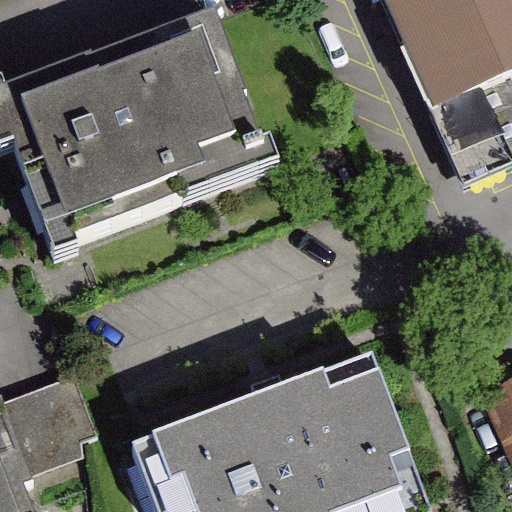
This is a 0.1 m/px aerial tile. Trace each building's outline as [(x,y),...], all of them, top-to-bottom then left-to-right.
[(511,63),(511,0),(385,0),(434,101),(511,63)] [(281,184),(227,36),(0,117),(0,172),(36,272),(281,184)] [(435,511),(381,369),(118,465),(134,511),(435,511)] [(511,401),(479,418),(511,499),(511,401)] [(42,511),(8,423),(0,426),(0,511),(42,511)]
